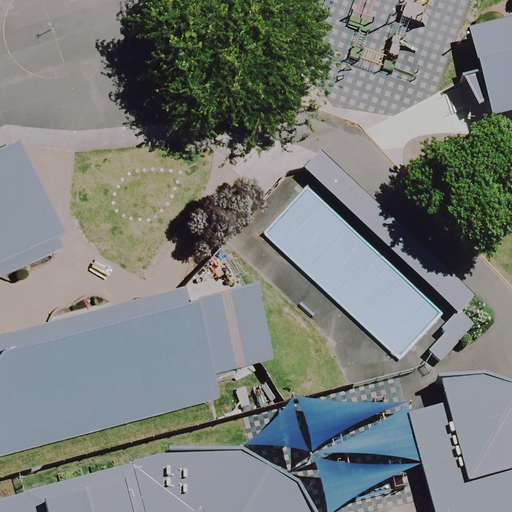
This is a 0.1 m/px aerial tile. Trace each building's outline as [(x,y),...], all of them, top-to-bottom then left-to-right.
[(354,0),(396,9),(393,20),(451,33),(458,0),(354,0)] [(511,23),(457,39),(482,131),(511,122),(511,23)] [(0,247),(35,230),(0,129),(0,247)] [(205,273),(0,330),(0,460),(239,394),(205,273)] [(511,511),(511,366),(394,400),(425,511),(511,511)] [(298,511),(287,493),(240,467),(233,466),(177,477),(174,466),(0,510),(0,511),(298,511)]
